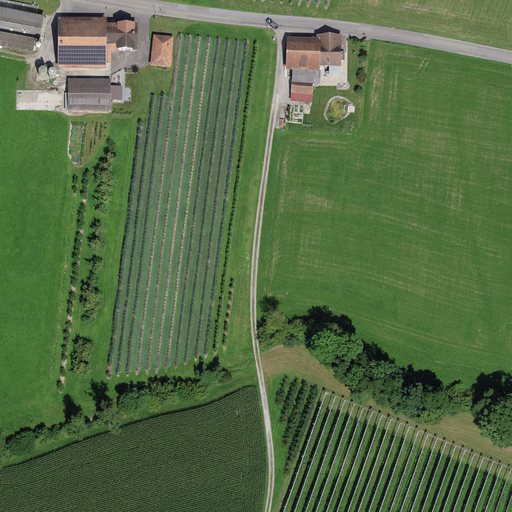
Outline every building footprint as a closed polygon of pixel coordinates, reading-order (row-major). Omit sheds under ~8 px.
[(50,15),(0,5),(0,43),(37,51),(40,37),(46,38),(50,15)] [(115,21),(64,22),(65,72),(120,70),(120,52),(145,51),(145,27),(115,28),(115,21)] [(345,70),(347,39),(323,37),(323,42),(294,39),(291,74),(325,77),(325,69),(345,70)] [(177,41),(158,40),(156,69),(175,70),(177,41)] [(117,82),(74,82),(74,113),(117,113),(117,82)] [(341,410),(340,412),(351,416),(349,424),(357,427),(351,446),(352,446),(348,460),(361,464),(361,462),(362,462),(366,452),(359,450),(358,453),(354,452),(356,443),(367,447),(368,442),(378,445),(379,442),(391,446),(393,438),(440,452),(445,436),(326,399),(325,405),(341,410)]
